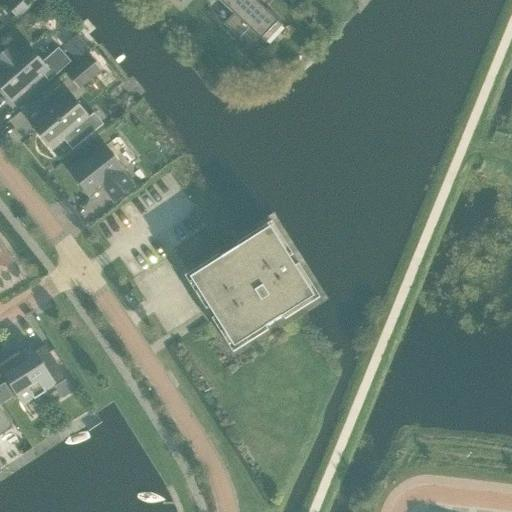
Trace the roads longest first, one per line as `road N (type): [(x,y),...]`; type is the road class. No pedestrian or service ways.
road 1 (residential): [(228,511),(195,433),(80,264)]
road 2 (residential): [(80,264),(0,166)]
road 3 (residential): [(399,511),(405,498),(426,491),(511,501)]
